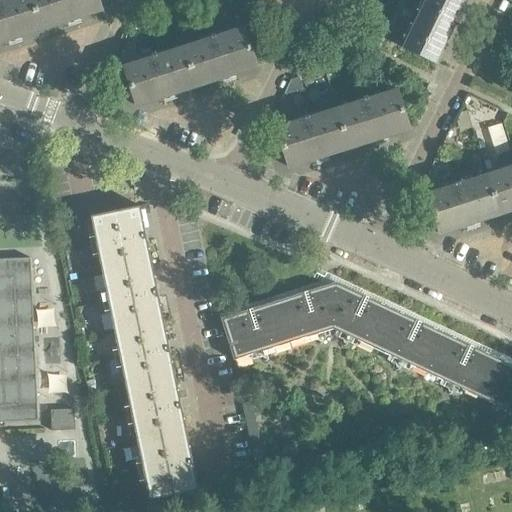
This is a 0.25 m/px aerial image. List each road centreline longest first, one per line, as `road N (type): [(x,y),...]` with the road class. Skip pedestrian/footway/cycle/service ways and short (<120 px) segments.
road 1 (residential): [(380,247),(496,0)]
road 2 (residential): [(230,183),(316,0)]
road 3 (residential): [(230,183),(73,121)]
road 4 (residential): [(380,247),(230,183)]
road 5 (residential): [(511,307),(380,247)]
road 6 (residential): [(73,121),(133,0)]
